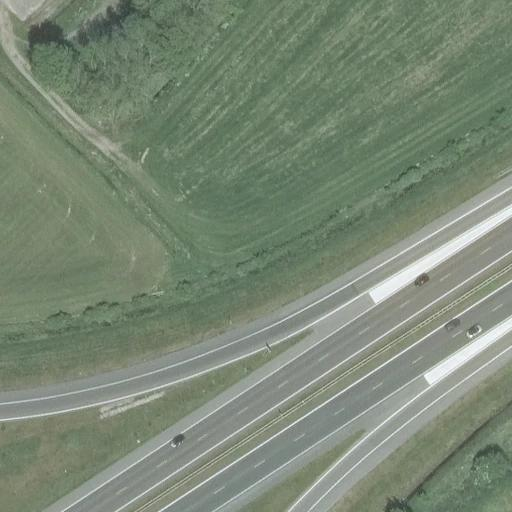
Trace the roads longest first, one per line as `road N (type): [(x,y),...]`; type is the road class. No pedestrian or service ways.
road 1 (motorway): [(511,196),(247,350),(137,388),(0,411)]
road 2 (motorway): [(511,235),(89,511)]
road 3 (motorway): [(187,511),(511,299)]
road 4 (motorway): [(309,511),(511,347)]
